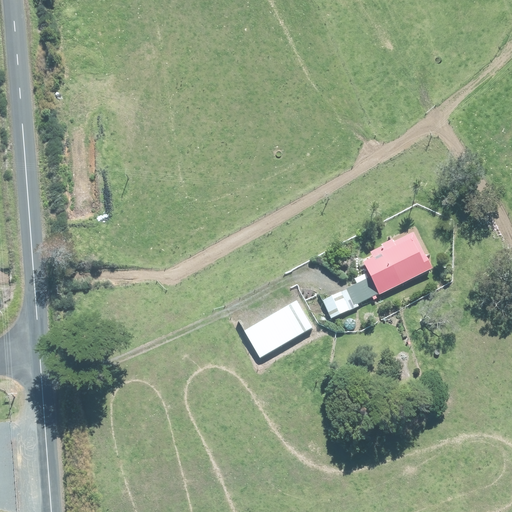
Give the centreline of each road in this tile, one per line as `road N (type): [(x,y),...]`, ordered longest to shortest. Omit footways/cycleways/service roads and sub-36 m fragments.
road 1 (unclassified): [(12,0),(34,329)]
road 2 (unclassified): [(34,329),(59,511)]
